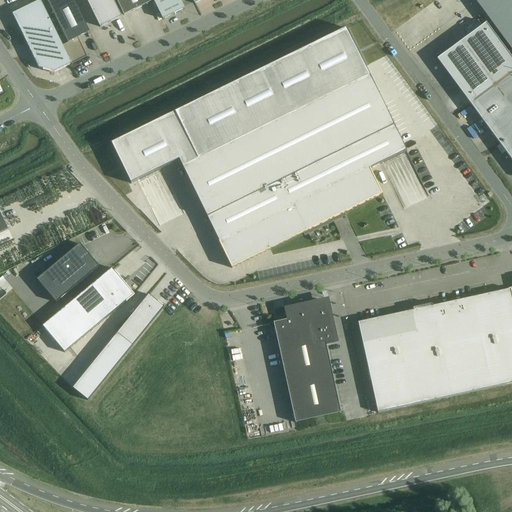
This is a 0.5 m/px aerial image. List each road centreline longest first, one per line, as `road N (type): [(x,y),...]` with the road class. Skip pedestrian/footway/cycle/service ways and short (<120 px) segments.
road 1 (unclassified): [(511,236),(212,299),(82,168),(38,106)]
road 2 (unclassified): [(358,0),(511,208)]
road 3 (primary): [(511,461),(269,511)]
road 4 (unclassified): [(38,106),(254,0)]
road 5 (unknown): [(338,308),(492,274),(504,239)]
road 6 (unknown): [(331,277),(356,410)]
